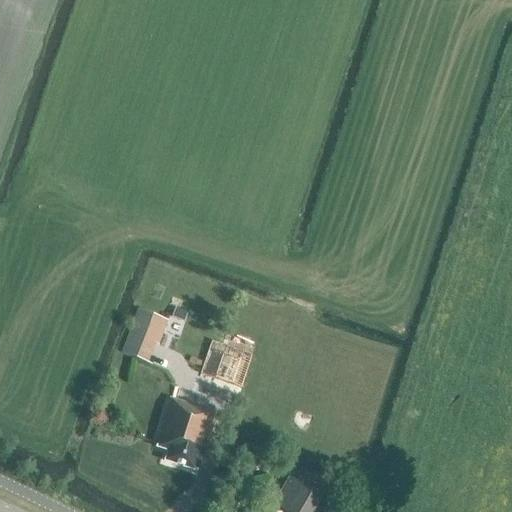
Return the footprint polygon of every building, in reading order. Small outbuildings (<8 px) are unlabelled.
[(150,366),(167,321),(138,310),(121,355),(150,366)] [(253,347),(242,343),(243,341),(225,335),(221,346),(210,342),(198,374),(241,389),(251,358),(249,358),(253,347)] [(192,470),(197,471),(202,455),(205,448),(215,414),(169,400),(154,448),(167,452),(164,461),(192,470)] [(313,511),(321,498),(287,479),(272,507),(280,511),(313,511)] [(340,511),(346,495),(330,489),(322,511),(340,511)]
